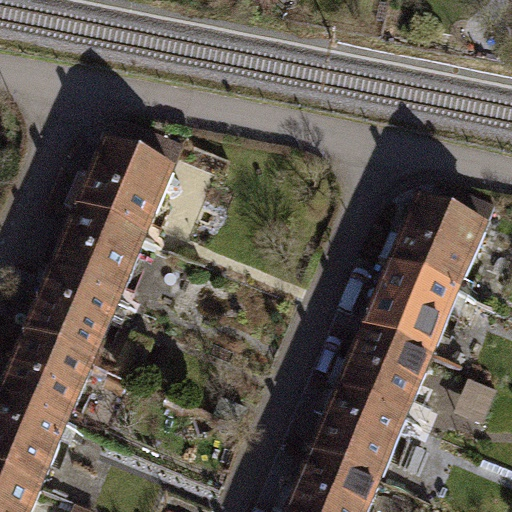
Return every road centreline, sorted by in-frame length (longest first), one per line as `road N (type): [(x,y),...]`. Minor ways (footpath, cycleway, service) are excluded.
road 1 (residential): [(234,511),(383,153)]
road 2 (residential): [(79,89),(383,153)]
road 3 (residential): [(0,281),(79,89)]
road 4 (residential): [(383,153),(511,180)]
